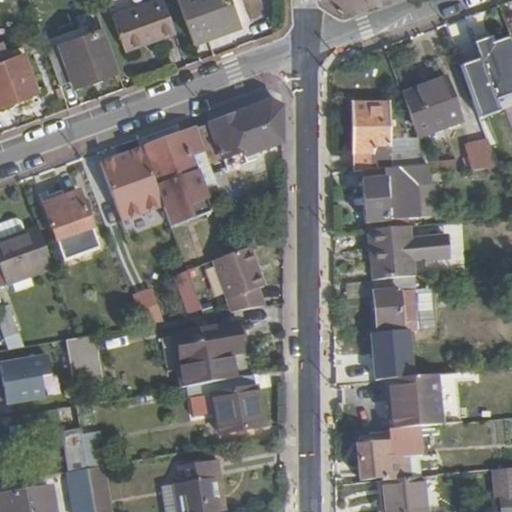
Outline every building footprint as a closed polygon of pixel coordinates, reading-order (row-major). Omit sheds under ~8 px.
[(127,55),(177,36),(163,0),(157,0),(113,17),(127,55)] [(177,0),(194,44),(239,27),(229,0),(177,0)] [(75,87),(119,71),(104,30),(60,46),(74,83),(75,87)] [(458,52),(472,89),(500,79),(511,109),(511,49),(505,32),(483,40),(484,42),(458,52)] [(48,50),(61,88),(74,83),(60,46),(48,50)] [(25,55),(0,63),(0,106),(38,93),(25,55)] [(447,77),(401,94),(417,137),(463,120),(447,77)] [(283,146),(283,106),(273,102),(212,125),(224,159),(243,153),(244,156),(275,145),(276,149),(283,146)] [(352,114),(356,172),(428,165),(419,141),(390,141),(389,105),(360,106),(360,114),(352,114)] [(212,125),(197,130),(210,164),(224,159),(212,125)] [(197,130),(143,150),(164,208),(173,230),(212,215),(210,211),(225,205),(224,202),(214,174),(210,164),(197,130)] [(471,170),(500,167),(491,143),(467,146),(471,170)] [(164,208),(143,150),(130,155),(136,173),(147,169),(151,180),(112,194),(122,223),(164,208)] [(136,173),(130,155),(101,165),(112,194),(151,180),(147,169),(136,173)] [(455,162),(428,165),(432,175),(456,172),(455,162)] [(385,171),(385,181),(364,183),(367,224),(422,220),(420,189),(428,188),(426,168),(385,171)] [(214,174),(224,202),(234,199),(225,170),(214,174)] [(37,186),(57,243),(93,230),(72,173),(37,186)] [(54,276),(38,231),(27,235),(24,228),(17,224),(0,230),(0,271),(6,288),(8,293),(54,276)] [(367,233),(373,282),(375,282),(414,278),(412,263),(437,260),(447,259),(445,237),(410,241),(408,228),(406,228),(367,233)] [(228,301),(232,312),(266,306),(260,290),(265,288),(248,249),(242,251),(211,261),(226,302),(228,301)] [(184,260),(187,270),(200,266),(196,255),(184,260)] [(173,277),(186,315),(201,309),(188,272),(173,277)] [(414,278),(375,282),(376,295),(417,291),(416,277),(414,278)] [(417,291),(376,295),(374,296),(378,328),(406,325),(407,332),(421,331),(417,291)] [(151,293),(132,299),(142,327),(162,324),(151,293)] [(0,309),(0,321),(7,338),(21,332),(11,305),(0,309)] [(176,334),(183,386),(203,383),(235,378),(233,357),(245,355),(240,323),(176,334)] [(77,339),(68,340),(75,385),(105,380),(97,335),(77,339)] [(404,370),(434,367),(432,343),(401,346),(404,370)] [(0,377),(4,405),(44,399),(41,375),(49,374),(46,352),(0,359),(0,377)] [(440,376),(449,375),(448,365),(434,367),(435,377),(440,376)] [(203,383),(205,394),(205,395),(211,394),(214,414),(218,433),(262,426),(256,387),(254,388),(252,375),(235,378),(203,383)] [(445,425),(440,376),(435,377),(389,381),(394,430),(445,425)] [(203,383),(183,386),(185,397),(205,394),(203,383)] [(211,394),(205,395),(194,397),(197,417),(214,414),(211,394)] [(79,425),(80,430),(84,455),(101,452),(96,422),(79,425)] [(60,433),(67,473),(71,472),(87,469),(84,455),(80,430),(60,433)] [(359,447),(362,484),(385,482),(414,480),(412,457),(398,459),(396,444),(359,447)] [(221,511),(216,478),(221,477),(218,458),(178,465),(181,482),(177,483),(181,511),(221,511)] [(94,511),(115,511),(108,466),(87,469),(94,511)] [(94,511),(87,469),(71,472),(76,511),(94,511)] [(511,511),(511,470),(495,472),(498,501),(502,501),(503,511),(511,511)] [(227,511),(221,477),(216,478),(221,511),(227,511)] [(414,480),(385,482),(387,511),(430,511),(427,478),(414,480)] [(53,482),(58,511),(73,511),(68,479),(53,482)] [(0,508),(0,511),(53,511),(49,488),(0,496),(0,508)]
